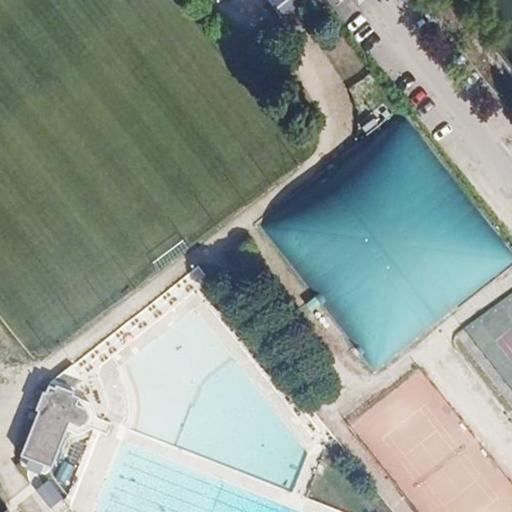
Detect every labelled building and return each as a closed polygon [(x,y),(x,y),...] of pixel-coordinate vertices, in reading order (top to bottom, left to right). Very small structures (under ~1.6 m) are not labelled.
[(271,0),(270,1),(283,17),(300,3),(297,0),(271,0)] [(322,0),(333,9),(339,0),(322,0)] [(250,56),(263,47),(258,40),(245,49),(250,56)] [(362,354),(374,371),(395,356),(383,338),(362,354)] [(71,424),(78,406),(76,405),(78,398),(73,396),(76,384),(83,379),(72,365),(49,384),(45,393),(38,390),(31,409),(38,412),(21,456),(51,468),(69,423),(71,424)] [(78,406),(71,424),(79,427),(86,424),(88,416),(85,409),(78,406)] [(40,475),(43,465),(28,459),(25,469),(40,475)] [(50,481),(35,486),(42,506),(57,501),(50,481)]
